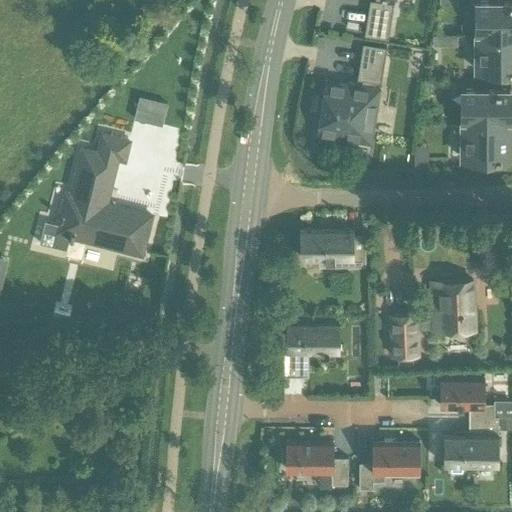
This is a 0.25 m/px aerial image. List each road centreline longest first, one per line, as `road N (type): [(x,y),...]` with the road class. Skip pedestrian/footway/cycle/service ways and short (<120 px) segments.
road 1 (residential): [(511,188),(244,189)]
road 2 (tertiary): [(223,409),(244,189)]
road 3 (residential): [(223,409),(416,409)]
road 4 (tertiary): [(244,189),(281,0)]
